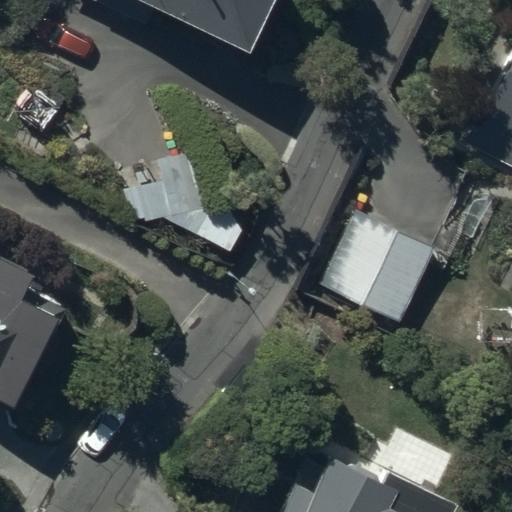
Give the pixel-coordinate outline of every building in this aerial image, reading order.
[(152,0),(239,45),(262,0),(152,0)] [(511,35),(462,125),(511,152),(511,35)] [(429,245),(360,214),(324,293),(393,324),(429,245)] [(0,413),(6,417),(51,336),(48,334),(64,304),(24,282),(27,278),(0,263),(0,413)] [(446,511),(451,504),(382,467),(375,480),(324,453),(307,486),(294,479),(275,511),(446,511)]
